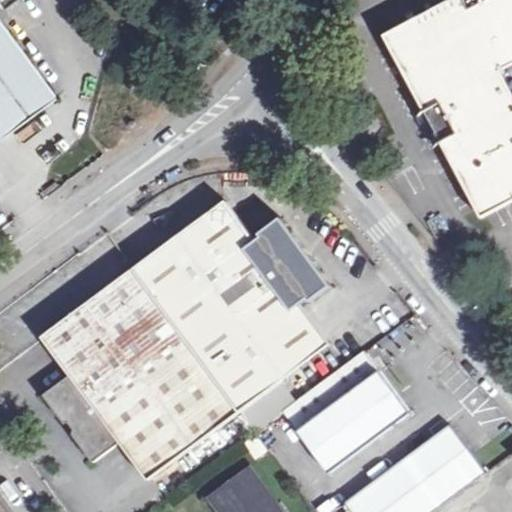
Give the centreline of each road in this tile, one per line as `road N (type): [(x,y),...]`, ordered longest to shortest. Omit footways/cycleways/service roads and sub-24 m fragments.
road 1 (unclassified): [(511,366),(265,65)]
road 2 (unclassified): [(265,65),(0,270)]
